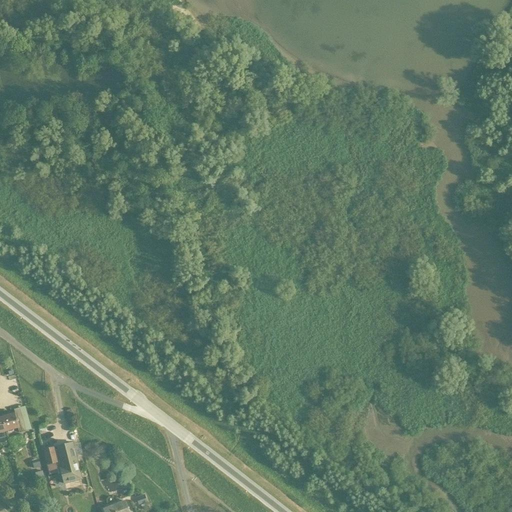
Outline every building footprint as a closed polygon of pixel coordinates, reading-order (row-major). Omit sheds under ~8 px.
[(2,417),(6,431),(8,431),(9,432),(14,431),(13,429),(18,428),(19,433),(26,431),(20,408),(15,410),(16,413),(2,417)] [(62,446),(65,457),(68,456),(70,465),(61,468),(65,483),(82,479),(76,456),(74,445),(73,444),(62,446)] [(55,447),(43,450),(49,475),(58,472),(56,463),(59,462),(55,447)] [(42,471),(36,473),(38,482),(44,480),(42,471)] [(136,497),(139,506),(148,503),(145,494),(136,497)] [(129,511),(125,502),(105,510),(105,511),(129,511)]
